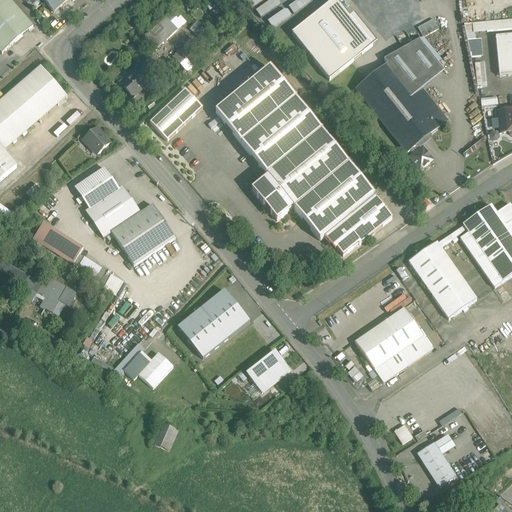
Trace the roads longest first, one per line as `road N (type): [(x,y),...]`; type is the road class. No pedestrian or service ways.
road 1 (residential): [(63,44),(70,72),(286,327)]
road 2 (unclassified): [(286,327),(511,170)]
road 3 (residential): [(286,327),(374,448),(404,511)]
